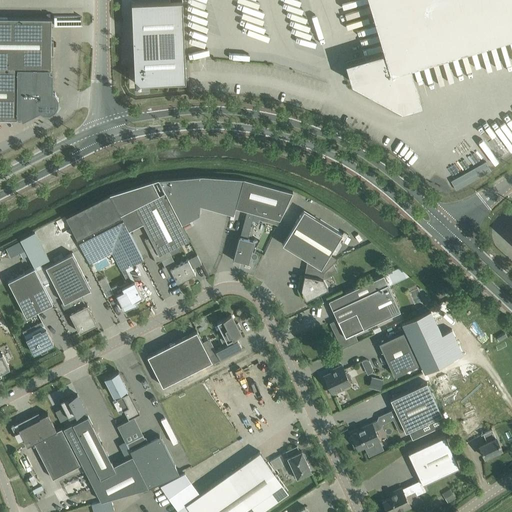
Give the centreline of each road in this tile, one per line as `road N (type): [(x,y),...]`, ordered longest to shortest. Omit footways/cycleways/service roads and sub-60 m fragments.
road 1 (unclassified): [(358,511),(250,292),(214,292),(0,400)]
road 2 (tertiary): [(449,225),(377,162),(279,118),(203,109),(102,126)]
road 3 (tertiary): [(110,141),(201,126),(294,140),(352,166),(437,237)]
road 4 (unclassified): [(102,126),(102,0)]
road 5 (tertiary): [(0,195),(110,141)]
